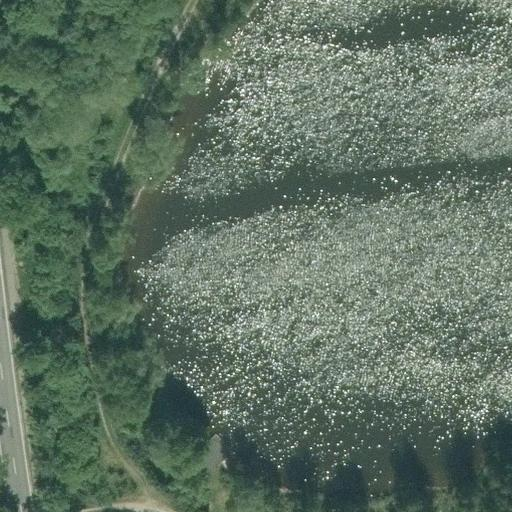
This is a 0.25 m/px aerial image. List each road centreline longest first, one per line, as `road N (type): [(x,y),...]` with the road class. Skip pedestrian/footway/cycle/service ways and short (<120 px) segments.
road 1 (track): [(145,491),(130,471),(95,329),(107,213),(149,110),(246,0)]
road 2 (tertiary): [(28,511),(0,284)]
road 3 (track): [(208,511),(145,491),(75,511)]
